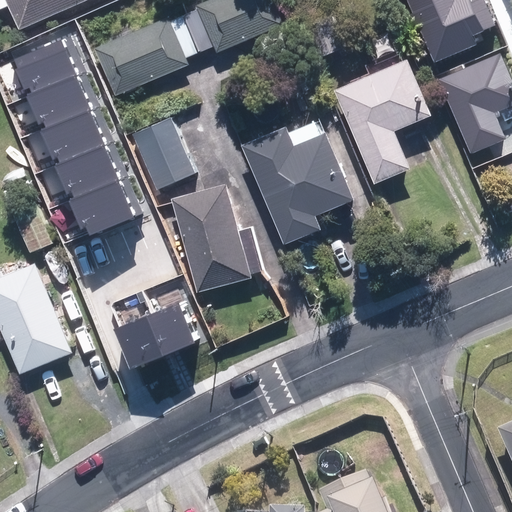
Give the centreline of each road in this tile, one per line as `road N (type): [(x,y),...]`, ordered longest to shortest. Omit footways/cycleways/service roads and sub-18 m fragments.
road 1 (residential): [(46,511),(266,390),(399,335)]
road 2 (residential): [(473,511),(399,335)]
road 3 (residential): [(399,335),(511,286)]
